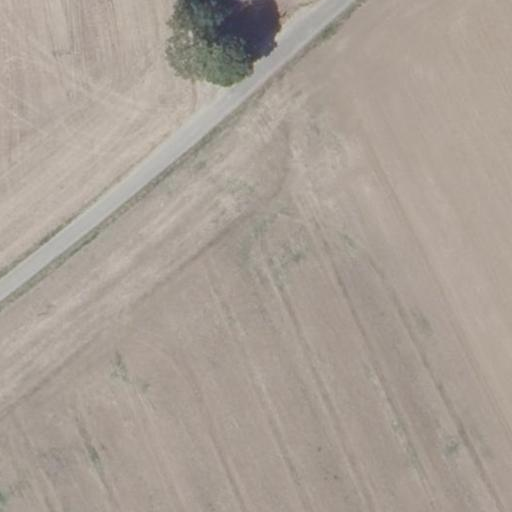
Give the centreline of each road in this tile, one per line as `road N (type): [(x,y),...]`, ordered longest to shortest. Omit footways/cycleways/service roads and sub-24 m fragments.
road 1 (unclassified): [(0,280),(215,119),(351,0)]
road 2 (track): [(215,119),(196,0)]
